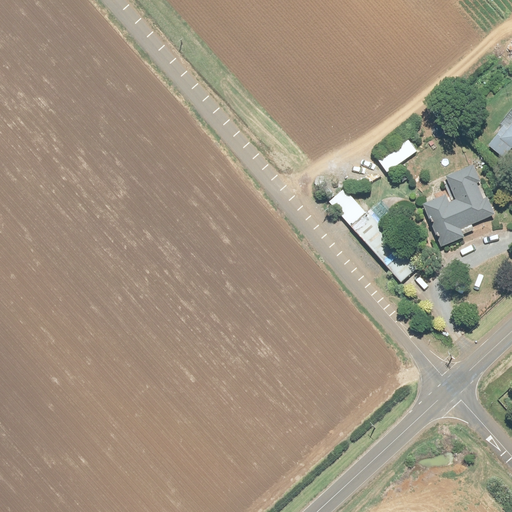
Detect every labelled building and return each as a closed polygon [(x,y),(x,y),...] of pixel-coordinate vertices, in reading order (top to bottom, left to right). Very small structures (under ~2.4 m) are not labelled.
[(511,128),(508,133),(503,130),(488,148),(504,161),(511,151),(511,128)] [(417,155),(409,142),(379,163),(388,176),(417,155)] [(492,218),(471,169),(447,179),(451,190),(457,203),(452,205),(448,196),(424,206),(443,249),(475,235),(471,227),(492,218)] [(351,228),(367,214),(346,191),(331,205),(351,228)] [(417,271),(369,217),(354,231),(402,284),(417,271)]
